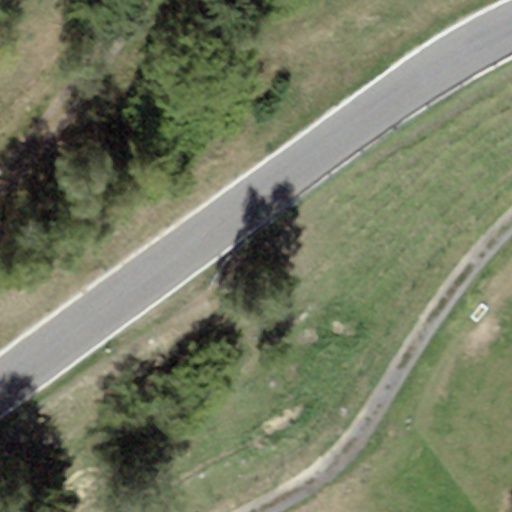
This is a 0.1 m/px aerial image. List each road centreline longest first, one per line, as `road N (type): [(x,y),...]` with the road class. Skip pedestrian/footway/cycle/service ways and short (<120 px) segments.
road 1 (secondary): [(511,23),(344,129),(0,386)]
road 2 (track): [(262,511),(343,456),(479,245),(511,216)]
road 3 (track): [(0,182),(140,0)]
